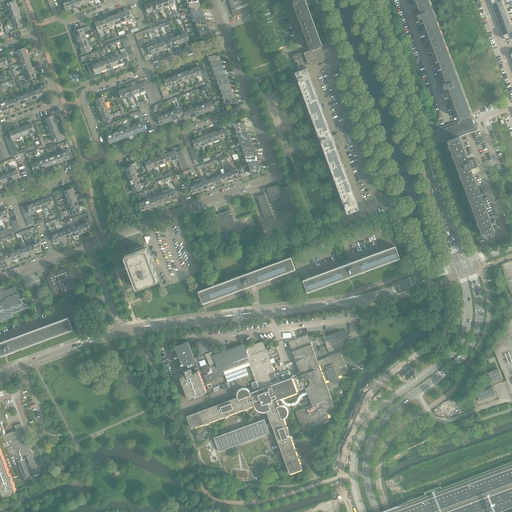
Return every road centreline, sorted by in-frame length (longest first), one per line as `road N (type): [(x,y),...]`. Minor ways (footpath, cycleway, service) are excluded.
road 1 (residential): [(253,106),(114,159),(101,152),(84,92),(227,39)]
road 2 (residential): [(121,330),(362,298),(421,279)]
road 3 (unclassified): [(421,279),(319,0)]
road 4 (tertiary): [(376,511),(365,469),(375,431),(457,361),(476,332),(479,300),(468,262)]
road 5 (tertiary): [(458,266),(469,304),(464,334),(366,425),(353,472),(362,511)]
road 6 (residential): [(89,245),(272,177),(253,106)]
road 7 (tertiary): [(434,179),(369,0)]
road 8 (residential): [(0,124),(57,103),(32,35),(0,47)]
road 9 (residential): [(0,373),(121,330)]
